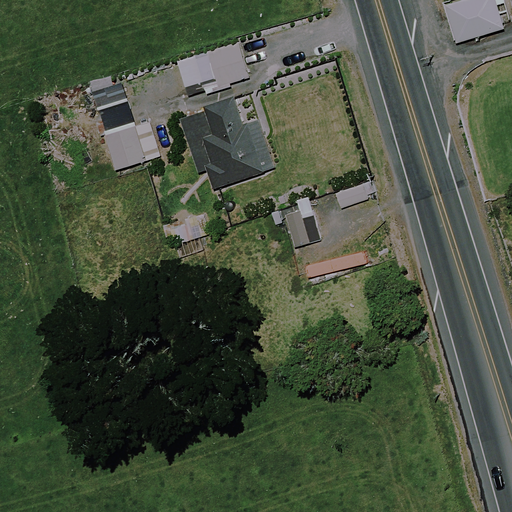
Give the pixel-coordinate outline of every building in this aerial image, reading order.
[(511,21),(505,0),(467,0),(446,6),(457,44),(504,30),(502,24),(511,21)] [(252,80),(241,44),(196,57),(207,93),(252,80)] [(264,174),(240,96),(206,107),(207,110),(182,118),(199,173),(209,170),(215,188),(264,174)] [(161,159),(151,123),(108,134),(118,170),(161,159)] [(370,199),(365,184),(336,195),(342,210),(370,199)]
